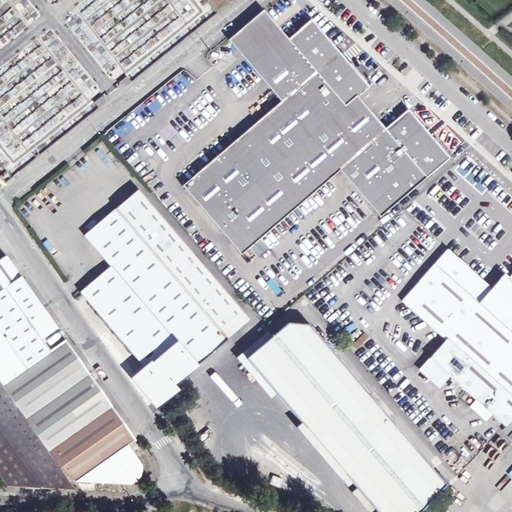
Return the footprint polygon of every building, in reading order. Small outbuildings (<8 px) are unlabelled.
[(252,69),(288,40),(262,10),(227,40),(231,45),(235,49),(252,69)] [(310,20),(288,40),(414,187),(448,158),(407,110),(384,129),(357,97),(368,87),(310,20)] [(288,40),(252,69),(275,96),(280,101),(234,140),(234,141),(188,180),(186,182),(183,184),(181,186),(240,255),(248,248),(260,238),(339,171),(379,218),(414,187),(288,40)] [(141,187),(85,234),(111,266),(80,291),(145,367),(135,376),(155,399),(249,320),(141,187)] [(54,260),(59,256),(50,243),(45,247),(54,260)] [(511,511),(511,281),(510,279),(504,285),(499,281),(491,290),(447,250),(400,303),(445,342),(437,352),(462,375),(454,384),(504,428),(511,419),(511,432),(506,439),(511,444),(511,511)] [(70,480),(3,386),(50,352),(42,340),(57,328),(7,256),(0,260),(0,475),(8,487),(77,491),(70,480)] [(499,280),(499,281),(504,285),(510,279),(505,275),(504,275),(503,275),(500,278),(499,280)] [(275,295),(281,292),(274,278),(267,281),(275,295)] [(377,511),(420,511),(447,485),(308,324),(287,322),(245,358),(307,430),(316,421),(355,467),(346,475),(377,511)] [(3,386),(70,480),(124,482),(128,482),(131,482),(133,481),(134,480),(136,478),(138,476),(140,473),(140,471),(141,468),(140,465),(138,461),(127,446),(135,440),(66,341),(50,352),(3,386)] [(462,375),(437,352),(428,361),(454,384),(462,375)]
